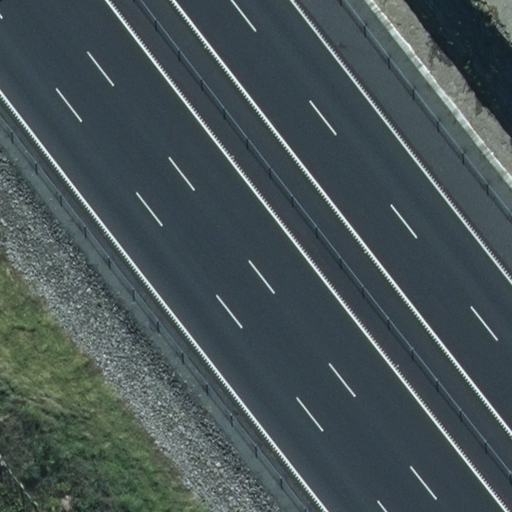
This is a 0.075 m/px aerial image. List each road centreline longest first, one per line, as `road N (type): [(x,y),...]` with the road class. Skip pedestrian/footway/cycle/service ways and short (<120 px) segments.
road 1 (motorway): [(440,511),(59,0)]
road 2 (motorway): [(255,0),(511,342)]
